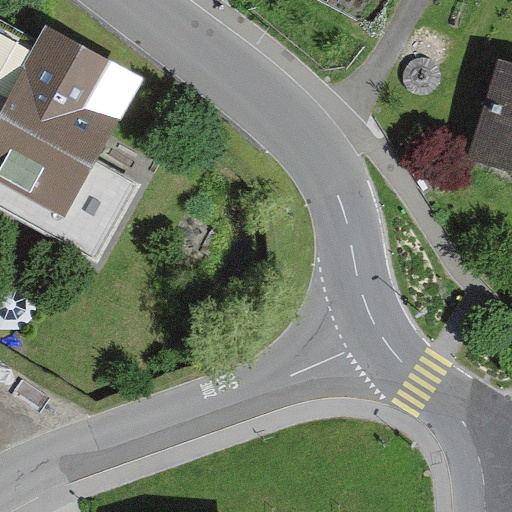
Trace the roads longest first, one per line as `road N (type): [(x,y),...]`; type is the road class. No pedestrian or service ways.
road 1 (residential): [(381,338),(339,198),(300,138),(263,98),(134,0)]
road 2 (residential): [(0,491),(381,338)]
road 3 (residential): [(482,468),(462,421),(381,338)]
